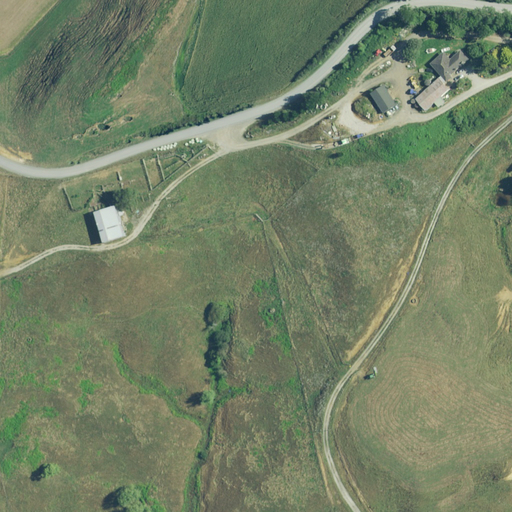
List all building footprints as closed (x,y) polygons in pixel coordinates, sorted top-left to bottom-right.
[(444,76),(442,78),(446,83),(448,81),(449,82),(454,77),(453,76),(470,60),(462,51),(453,60),(445,52),(432,64),(444,76)] [(451,89),(441,78),(418,99),(428,110),(451,89)] [(398,105),(386,85),(373,93),(386,113),(398,105)] [(179,171),(171,178),(174,181),(182,175),(179,171)] [(116,207),(95,214),(105,246),(126,239),(116,207)] [(145,208),(129,214),(131,219),(147,213),(145,208)]
